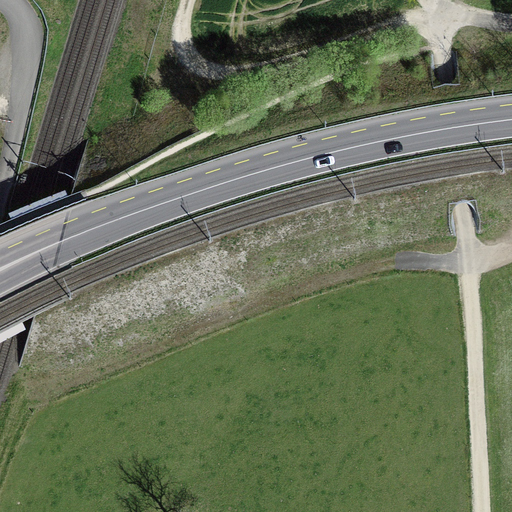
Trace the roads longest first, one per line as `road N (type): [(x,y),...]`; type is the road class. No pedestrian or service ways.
road 1 (primary): [(0,269),(84,231),(270,168),(381,139),(511,120)]
road 2 (track): [(443,39),(471,261),(482,511)]
road 3 (track): [(58,390),(375,267),(471,261)]
road 4 (track): [(192,0),(183,62),(201,73),(232,77),(392,25),(443,39)]
road 5 (track): [(11,0),(28,41),(0,199)]
